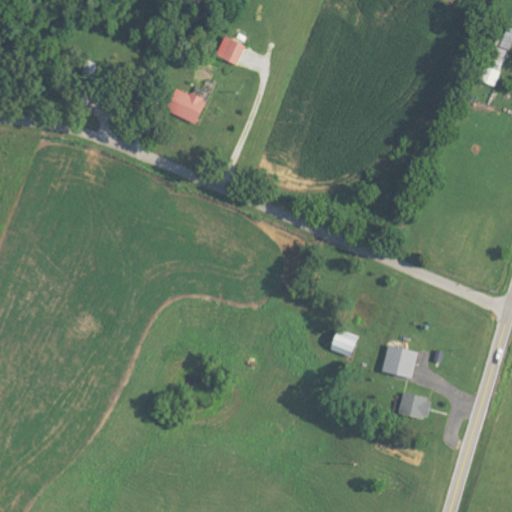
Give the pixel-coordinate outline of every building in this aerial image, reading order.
[(243,64),(252,45),(230,35),(221,55),(243,64)] [(202,124),(215,101),(191,88),(178,111),(202,124)] [(358,358),(366,338),(345,330),(337,350),(358,358)] [(423,352),(394,345),(387,371),(417,379),(423,352)] [(407,393),(403,413),(432,419),(436,399),(407,393)]
